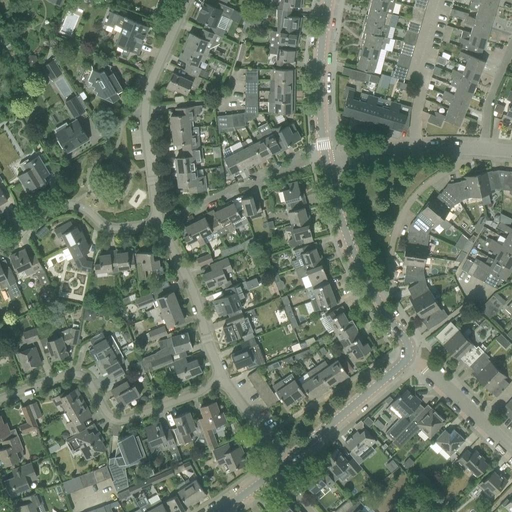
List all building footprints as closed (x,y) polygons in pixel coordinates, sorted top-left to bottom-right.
[(277,9),(291,11),(291,6),(300,7),(300,2),(303,3),(303,0),(280,0),(278,6),(277,6),(277,9)] [(385,0),(371,0),(369,8),(392,14),(395,3),(385,0)] [(415,0),(415,3),(414,8),(424,11),(426,6),(427,0),(415,0)] [(469,9),(493,16),(496,5),(479,0),(471,0),(471,2),(469,9)] [(203,3),(196,19),(206,24),(203,29),(204,29),(216,35),(222,38),(222,37),(225,31),(218,28),(223,16),(228,18),(230,15),(215,8),(203,3)] [(369,8),(366,20),(389,26),(392,14),(369,8)] [(411,15),(410,19),(421,22),(422,18),(424,11),(414,8),(411,15)] [(243,25),(244,21),(246,15),(232,9),(228,18),(243,25)] [(277,9),(277,28),(281,27),(280,33),(285,34),(296,35),(299,36),(301,22),(298,22),(298,17),(290,16),(291,11),(277,9)] [(490,27),(493,16),(469,9),(478,12),(476,19),(468,16),(468,15),(451,9),(449,15),(465,20),(490,27)] [(109,12),(104,24),(113,28),(115,24),(116,25),(122,27),(115,45),(124,48),(122,54),(128,57),(130,51),(138,54),(142,43),(141,42),(144,36),(145,36),(149,28),(142,25),(132,21),(119,16),(109,12)] [(406,31),(418,34),(421,22),(410,19),(406,31)] [(366,20),(363,32),(390,39),(387,38),(390,27),(389,26),(366,20)] [(471,33),(487,38),(490,27),(465,20),(464,24),(473,26),(471,33)] [(442,39),(448,41),(452,27),(447,26),(442,39)] [(190,33),(184,47),(207,57),(210,50),(207,48),(209,43),(212,44),(216,35),(204,29),(200,37),(190,33)] [(271,31),(270,36),(271,37),(276,37),(274,49),(278,49),(286,50),(297,51),(296,50),(297,46),(298,40),(296,39),(296,35),(285,34),(280,33),(276,32),(271,31)] [(403,42),(414,46),(418,34),(406,31),(403,42)] [(487,38),(471,33),(463,31),(460,38),(458,42),(461,43),(459,48),(462,49),(481,55),(483,49),(487,38)] [(390,39),(363,32),(361,39),(364,40),(363,44),(380,49),(384,50),(386,43),(388,44),(390,39)] [(399,54),(411,57),(414,46),(403,42),(399,54)] [(360,56),(377,61),(380,49),(363,44),(360,56)] [(188,72),(188,73),(196,76),(198,77),(199,75),(201,70),(202,69),(197,66),(199,61),(204,63),(207,57),(184,47),(178,59),(189,63),(185,71),(184,70),(184,71),(188,72)] [(296,58),(297,51),(286,50),(278,49),(274,49),(269,48),(268,54),(277,55),(276,65),(283,66),(284,61),(293,62),(293,57),(296,58)] [(461,53),(459,56),(469,60),(466,67),(480,73),(485,62),(476,58),(461,53)] [(396,65),(408,69),(411,57),(399,54),(396,65)] [(36,56),(30,55),(26,60),(29,66),(35,67),(38,62),(36,56)] [(374,73),(377,61),(360,56),(356,68),(366,70),(374,73)] [(56,59),(41,68),(45,74),(60,65),(56,59)] [(92,69),(88,80),(92,81),(90,85),(95,86),(93,89),(97,91),(95,96),(113,103),(120,98),(117,94),(123,91),(111,71),(109,70),(110,66),(105,64),(94,70),(92,69)] [(396,65),(395,68),(392,77),(396,78),(404,80),(408,69),(396,65)] [(434,67),(432,74),(438,76),(441,69),(434,67)] [(452,74),(476,83),(480,73),(466,67),(463,74),(454,70),(452,74)] [(275,69),(275,81),(292,81),(292,76),(294,76),(294,70),(284,70),(275,69)] [(201,70),(199,75),(206,79),(209,73),(201,70)] [(364,83),(365,80),(367,74),(353,70),(351,79),(364,83)] [(166,88),(173,91),(174,89),(186,95),(190,86),(197,89),(202,79),(198,77),(196,76),(188,73),(185,78),(172,73),(166,88)] [(472,94),(476,83),(452,74),(451,77),(454,78),(450,86),(457,88),(472,94)] [(370,82),(376,84),(378,77),(372,75),(370,82)] [(383,75),(381,82),(388,84),(390,77),(383,75)] [(270,90),(270,92),(294,93),(294,85),(291,85),(292,81),(275,81),(270,81),(270,90)] [(402,83),(401,90),(409,91),(410,85),(402,83)] [(212,85),(210,91),(219,95),(222,89),(212,85)] [(342,113),(356,117),(360,100),(353,98),(355,91),(345,88),(342,97),(347,99),(342,113)] [(444,95),(468,105),(472,94),(457,88),(455,95),(445,91),(444,95)] [(269,103),(291,103),(291,98),(294,98),(294,93),(270,92),(270,94),(268,95),(268,102),(269,102),(269,103)] [(360,100),(356,117),(367,121),(374,97),(368,95),(362,93),(360,100)] [(448,109),(463,115),(468,105),(444,95),(443,98),(451,101),(448,109)] [(76,96),(65,103),(67,106),(73,117),(84,111),(83,110),(87,108),(79,96),(77,98),(76,96)] [(374,97),(367,121),(379,124),(384,106),(385,100),(374,97)] [(389,108),(384,106),(379,124),(390,127),(397,103),(391,102),(389,108)] [(269,113),(284,113),(294,113),(294,107),(291,107),(291,103),(269,103),(269,113)] [(397,103),(390,127),(401,130),(408,130),(410,113),(399,110),(400,104),(397,103)] [(496,104),(493,112),(501,115),(504,108),(496,104)] [(170,117),(172,130),(190,128),(189,121),(195,120),(194,106),(175,109),(176,116),(170,117)] [(244,107),(244,113),(250,113),(253,119),(257,117),(258,115),(257,113),(257,107),(244,107)] [(436,112),(434,116),(430,114),(427,122),(440,127),(443,120),(459,126),(463,115),(448,109),(446,116),(436,112)] [(237,114),(231,115),(233,127),(235,131),(240,129),(239,127),(237,114)] [(219,116),(216,116),(218,133),(223,133),(222,128),(226,128),(225,115),(219,116)] [(226,128),(222,128),(223,133),(235,131),(233,127),(231,115),(225,115),(226,128)] [(88,140),(83,131),(76,120),(55,133),(67,152),(88,140)] [(275,155),(281,152),(270,130),(267,125),(258,129),(260,133),(271,154),(274,152),(275,155)] [(270,130),(281,152),(288,148),(286,146),(301,139),(294,126),(289,128),(288,126),(283,129),(282,126),(278,128),(272,128),(270,130)] [(183,150),(185,150),(199,148),(197,135),(191,136),(190,128),(172,130),(174,144),(182,143),(183,150)] [(272,156),(271,154),(260,133),(255,136),(258,141),(253,143),(251,140),(251,139),(261,159),(265,157),(266,159),(272,156)] [(257,161),(261,159),(251,139),(248,139),(246,140),(246,141),(241,143),(244,148),(244,149),(252,166),(258,163),(257,161)] [(219,147),(212,148),(213,158),(220,157),(219,147)] [(226,155),(224,156),(225,158),(224,158),(228,167),(233,176),(243,171),(234,154),(230,147),(224,150),(226,155)] [(176,161),(174,161),(175,169),(177,169),(177,172),(195,170),(194,163),(202,162),(201,148),(199,148),(185,150),(185,157),(175,158),(176,161)] [(244,149),(234,154),(243,171),(252,166),(244,149)] [(17,177),(21,184),(26,192),(36,187),(37,189),(47,183),(39,169),(45,166),(39,156),(29,161),(28,159),(19,165),(24,172),(17,177)] [(206,190),(204,180),(204,177),(196,178),(195,170),(177,172),(179,186),(189,185),(190,192),(206,190)] [(492,171),(476,174),(481,195),(483,205),(490,203),(488,192),(490,192),(490,190),(496,189),(502,190),(504,171),(498,170),(492,172),(492,171)] [(511,172),(510,172),(504,171),(502,190),(509,191),(511,192),(511,172)] [(481,195),(476,174),(462,177),(462,181),(461,181),(461,182),(449,184),(459,202),(465,199),(481,195)] [(282,191),(285,201),(287,208),(295,206),(293,200),(301,198),(297,182),(288,184),(290,189),(282,191)] [(436,193),(426,204),(443,218),(447,222),(449,224),(443,218),(453,206),(459,202),(449,184),(448,184),(440,194),(439,194),(438,195),(436,193)] [(240,197),(243,207),(245,216),(246,216),(262,212),(259,203),(254,205),(252,196),(247,198),(247,195),(240,197)] [(238,197),(222,205),(234,229),(247,222),(245,216),(243,207),(240,197),(239,198),(238,197)] [(270,199),(264,201),(267,213),(273,211),(270,199)] [(422,230),(421,232),(427,235),(430,228),(433,224),(436,225),(438,222),(440,223),(440,226),(444,230),(448,229),(451,225),(449,224),(447,222),(443,218),(426,204),(416,217),(412,222),(422,230)] [(213,210),(208,213),(217,230),(226,226),(230,232),(234,230),(234,229),(222,205),(217,208),(218,211),(214,212),(213,210)] [(296,210),(295,206),(287,208),(291,223),(296,222),(310,219),(308,211),(305,212),(304,208),(296,210)] [(199,217),(193,220),(202,237),(212,232),(212,233),(217,230),(208,213),(199,217)] [(475,225),(473,226),(478,234),(483,227),(487,220),(486,216),(480,217),(475,225)] [(290,247),(304,243),(313,241),(309,225),(311,225),(310,219),(296,222),(291,223),(291,225),(285,227),(286,231),(290,231),(292,239),(288,241),(290,247)] [(205,244),(193,220),(188,223),(189,225),(185,227),(183,225),(179,227),(187,244),(197,240),(200,247),(205,244)] [(71,222),(54,231),(58,238),(62,235),(68,247),(84,239),(78,226),(74,228),(71,222)] [(506,240),(511,243),(511,228),(502,223),(500,227),(510,233),(506,240)] [(41,239),(49,230),(45,226),(36,234),(41,239)] [(406,237),(404,254),(425,257),(426,252),(429,236),(427,235),(421,232),(420,233),(408,231),(407,238),(406,237)] [(90,272),(92,263),(85,262),(82,255),(88,252),(85,247),(87,246),(84,240),(85,240),(84,239),(68,247),(79,270),(90,272)] [(492,240),(490,244),(511,256),(511,243),(506,240),(503,246),(496,242),(492,240)] [(494,261),(510,270),(511,266),(511,256),(490,244),(488,248),(498,254),(494,261)] [(228,255),(227,250),(225,246),(219,248),(223,257),(228,255)] [(232,248),(227,250),(228,255),(237,251),(235,246),(232,248)] [(308,263),(322,258),(319,251),(317,252),(315,248),(307,251),(305,246),(298,249),(294,250),(297,260),(292,262),(294,268),(295,268),(308,263)] [(42,288),(49,285),(36,255),(29,259),(25,250),(10,256),(14,265),(17,272),(24,269),(27,275),(35,271),(42,288)] [(122,250),(116,251),(117,265),(117,270),(135,268),(134,259),(128,260),(127,252),(123,252),(122,250)] [(111,266),(117,265),(116,251),(103,252),(103,255),(99,255),(100,264),(94,265),(95,273),(111,271),(111,266)] [(458,256),(463,259),(466,255),(461,251),(458,256)] [(152,252),(135,254),(137,263),(139,280),(146,279),(144,269),(149,269),(154,268),(156,275),(164,273),(162,266),(159,267),(158,259),(153,260),(152,252)] [(200,266),(213,260),(210,254),(197,259),(200,266)] [(404,254),(402,268),(405,269),(405,270),(404,277),(403,284),(418,280),(425,279),(423,273),(425,257),(404,254)] [(232,271),(226,258),(210,265),(212,271),(203,274),(209,289),(226,282),(223,275),(232,271)] [(304,265),(295,268),(297,275),(302,278),(308,276),(312,286),(318,284),(327,280),(322,265),(324,264),(322,258),(308,263),(304,265)] [(461,270),(467,273),(473,263),(467,260),(461,270)] [(480,261),(478,265),(479,266),(484,268),(489,272),(483,282),(495,289),(501,278),(504,280),(510,270),(494,261),(491,267),(480,261)] [(473,276),(479,266),(478,265),(473,263),(467,273),(473,276)] [(0,264),(0,285),(1,289),(5,287),(6,286),(8,290),(7,291),(10,299),(21,295),(15,282),(13,277),(9,268),(3,271),(0,264)] [(478,279),(484,268),(479,266),(473,276),(478,279)] [(484,268),(478,279),(483,282),(489,272),(484,268)] [(408,298),(416,310),(434,299),(426,286),(425,279),(418,280),(418,283),(407,289),(410,294),(410,295),(411,296),(408,298)] [(158,291),(160,290),(170,286),(167,280),(155,285),(158,291)] [(235,285),(226,289),(228,295),(213,301),(219,315),(221,315),(227,313),(226,312),(231,311),(244,306),(241,299),(243,297),(243,296),(242,292),(241,292),(241,291),(248,288),(245,281),(240,283),(235,285)] [(335,293),(333,286),(330,287),(328,283),(319,286),(312,289),(316,300),(335,293)] [(152,317),(178,307),(173,292),(156,299),(159,307),(150,310),(150,311),(146,312),(148,318),(152,317)] [(316,300),(311,302),(314,312),(320,310),(327,307),(336,304),(339,303),(337,298),(335,293),(334,293),(316,300)] [(153,302),(150,294),(136,300),(139,307),(153,302)] [(503,306),(493,296),(488,301),(499,311),(503,306)] [(434,299),(416,310),(424,324),(427,329),(436,324),(447,317),(443,310),(441,311),(440,309),(439,310),(436,305),(437,304),(434,299)] [(495,315),(499,311),(488,301),(484,305),(495,315)] [(480,310),(490,320),(495,315),(484,305),(480,310)] [(325,316),(333,330),(348,322),(352,320),(352,319),(350,320),(347,314),(346,315),(344,311),(345,311),(342,306),(325,316)] [(85,307),(83,320),(91,322),(96,318),(97,310),(85,307)] [(184,320),(178,307),(152,317),(154,323),(164,319),(167,327),(174,324),(184,320)] [(231,311),(226,312),(227,313),(229,317),(241,312),(240,309),(232,313),(231,311)] [(227,325),(222,327),(226,337),(224,338),(226,343),(235,339),(242,336),(244,341),(248,340),(249,340),(253,338),(251,332),(252,332),(247,318),(244,319),(241,312),(229,317),(224,319),(227,325)] [(7,315),(1,317),(3,323),(9,321),(7,315)] [(297,325),(293,315),(288,317),(292,327),(297,325)] [(357,329),(352,320),(348,322),(333,330),(339,339),(340,339),(356,330),(357,329)] [(442,329),(435,336),(439,340),(438,341),(451,353),(466,338),(471,332),(468,328),(462,334),(460,336),(454,330),(456,328),(449,322),(442,329)] [(163,327),(148,333),(151,340),(166,334),(163,327)] [(23,332),(27,343),(39,339),(35,328),(23,332)] [(47,337),(39,340),(45,356),(51,354),(53,359),(67,354),(64,345),(69,343),(75,345),(79,330),(71,328),(70,333),(61,336),(48,341),(47,337)] [(364,344),(356,330),(340,339),(344,346),(343,347),(347,354),(352,351),(356,358),(371,350),(367,342),(364,344)] [(155,360),(146,363),(149,371),(168,364),(173,362),(170,355),(175,353),(182,351),(192,348),(188,333),(178,335),(171,337),(164,339),(166,346),(168,351),(154,357),(155,360)] [(500,334),(495,339),(500,344),(505,338),(500,334)] [(94,348),(89,350),(96,363),(118,350),(111,338),(107,341),(106,339),(93,346),(94,348)] [(243,349),(231,354),(236,368),(246,365),(248,370),(265,363),(257,345),(256,345),(253,338),(249,340),(248,340),(244,341),(244,342),(240,343),(243,349)] [(305,342),(299,345),(300,349),(316,343),(315,341),(312,338),(305,341),(305,342)] [(476,347),(466,338),(451,353),(461,363),(463,361),(469,367),(483,352),(477,346),(476,347)] [(18,353),(21,361),(24,370),(41,364),(35,346),(18,353)] [(321,356),(326,352),(322,347),(317,351),(321,356)] [(118,350),(96,363),(102,374),(107,372),(108,374),(111,372),(115,379),(124,373),(120,364),(124,362),(118,350)] [(490,358),(483,352),(469,367),(474,372),(472,374),(483,385),(498,369),(488,359),(490,358)] [(173,362),(168,364),(172,375),(177,374),(180,382),(195,376),(195,375),(202,372),(197,359),(187,363),(185,357),(173,362)] [(338,360),(328,367),(339,383),(344,379),(348,376),(347,374),(346,372),(343,369),(341,366),(341,365),(338,360)] [(140,361),(135,364),(137,370),(138,369),(143,367),(142,366),(140,361)] [(334,386),(339,383),(328,367),(324,361),(315,367),(329,386),(332,384),(334,386)] [(325,389),(329,386),(315,367),(307,373),(307,374),(321,395),(327,391),(325,389)] [(483,385),(496,397),(509,384),(500,375),(502,372),(498,369),(483,385)] [(250,382),(261,375),(257,370),(247,377),(250,382)] [(310,398),(314,396),(316,398),(321,395),(307,374),(298,380),(299,382),(301,384),(310,398)] [(250,382),(254,387),(264,380),(261,375),(250,382)] [(254,387),(257,392),(268,385),(264,380),(254,387)] [(287,408),(296,402),(285,386),(281,380),(272,386),(276,392),(287,408)] [(294,380),(285,386),(296,402),(305,396),(299,387),(297,383),(294,380)] [(127,381),(120,386),(111,390),(117,402),(121,400),(124,404),(140,395),(135,385),(131,388),(127,381)] [(257,392),(261,398),(271,390),(268,385),(257,392)] [(65,392),(52,399),(55,406),(59,404),(61,407),(62,406),(64,405),(68,412),(84,403),(76,389),(66,395),(65,392)] [(261,398),(264,403),(275,395),(271,390),(261,398)] [(398,419),(385,433),(392,441),(415,417),(410,413),(419,403),(406,390),(400,396),(399,395),(391,404),(391,405),(389,407),(389,408),(395,413),(397,411),(404,417),(400,421),(398,419)] [(264,403),(267,408),(268,408),(278,401),(275,395),(264,403)] [(204,418),(198,420),(205,437),(210,451),(217,448),(217,446),(210,428),(226,422),(226,421),(222,413),(219,414),(215,402),(200,408),(204,418)] [(40,416),(39,412),(35,403),(28,405),(34,419),(40,416)] [(70,422),(66,424),(72,435),(76,433),(85,428),(81,421),(91,415),(84,403),(68,412),(71,417),(68,419),(70,422)] [(22,408),(26,417),(28,423),(20,426),(23,433),(37,427),(34,419),(28,405),(22,408)] [(501,410),(511,420),(511,419),(511,411),(505,405),(501,410)] [(392,441),(399,447),(413,432),(411,430),(416,425),(418,427),(422,431),(424,428),(431,435),(438,429),(445,421),(432,409),(425,416),(421,411),(415,417),(392,441)] [(203,438),(205,437),(198,420),(193,422),(189,412),(174,417),(178,427),(172,429),(175,438),(178,445),(191,440),(187,432),(192,430),(193,432),(195,434),(196,435),(198,436),(200,437),(203,438)] [(0,416),(0,435),(1,435),(10,431),(7,422),(3,424),(0,416)] [(368,427),(373,422),(367,416),(362,421),(368,427)] [(175,444),(173,439),(170,430),(163,432),(160,423),(145,428),(148,438),(142,440),(149,458),(152,458),(151,456),(155,446),(160,444),(162,449),(169,447),(172,455),(174,454),(177,461),(179,461),(179,460),(180,460),(177,453),(178,452),(175,444)] [(89,458),(95,454),(104,449),(97,437),(100,435),(99,432),(90,437),(86,429),(66,440),(73,452),(79,449),(85,460),(89,458)] [(357,431),(345,442),(352,450),(349,453),(352,457),(358,464),(367,457),(361,450),(368,444),(369,446),(370,446),(375,441),(371,437),(365,429),(359,434),(357,431)] [(444,447),(451,454),(465,440),(454,430),(449,434),(445,430),(434,441),(442,449),(444,447)] [(125,467),(147,459),(138,435),(134,437),(133,433),(117,439),(119,445),(118,446),(117,446),(116,447),(116,448),(116,449),(115,451),(115,456),(110,458),(108,466),(114,480),(112,481),(116,491),(128,486),(125,467)] [(5,447),(0,449),(0,467),(9,464),(20,460),(17,452),(22,450),(23,449),(19,439),(18,435),(3,441),(5,447)] [(228,444),(219,448),(213,451),(219,465),(227,461),(230,470),(247,462),(240,447),(231,451),(228,444)] [(328,465),(323,469),(327,474),(331,478),(335,474),(336,475),(345,468),(352,476),(361,468),(358,464),(352,457),(347,462),(343,457),(336,449),(323,460),(328,465)] [(477,477),(481,472),(488,465),(483,460),(484,459),(476,451),(472,455),(466,450),(460,457),(455,462),(464,470),(467,467),(477,477)] [(403,464),(408,468),(414,462),(409,458),(403,464)] [(393,461),(386,466),(391,472),(398,467),(393,461)] [(27,482),(36,478),(30,462),(21,466),(11,470),(14,477),(4,481),(10,498),(30,490),(27,482)] [(184,465),(186,471),(192,468),(189,463),(184,465)] [(106,466),(100,468),(105,481),(111,478),(106,466)] [(313,493),(321,487),(325,483),(328,487),(334,482),(327,474),(321,467),(316,471),(313,468),(303,478),(307,483),(306,484),(313,493)] [(93,471),(97,483),(105,481),(100,468),(93,471)] [(93,471),(85,474),(90,486),(97,483),(93,471)] [(493,497),(495,494),(508,481),(500,474),(498,476),(493,471),(483,482),(482,480),(477,485),(483,490),(490,497),(493,497)] [(166,472),(160,475),(150,480),(153,484),(162,480),(168,477),(166,472)] [(79,476),(83,489),(90,486),(85,474),(79,476)] [(79,476),(73,479),(78,491),(83,489),(79,476)] [(67,481),(72,493),(78,491),(73,479),(67,481)] [(207,496),(200,485),(196,479),(191,483),(188,479),(184,482),(187,485),(197,502),(207,496)] [(150,480),(140,484),(142,489),(153,484),(150,480)] [(66,495),(72,493),(67,481),(61,483),(66,495)] [(376,489),(383,494),(388,488),(381,483),(376,489)] [(177,492),(181,497),(187,506),(190,503),(192,505),(197,502),(187,485),(177,492)] [(120,500),(131,495),(128,489),(117,494),(120,500)] [(17,511),(36,511),(35,506),(42,504),(39,496),(38,492),(23,498),(25,504),(16,508),(17,511)] [(157,494),(147,499),(150,504),(154,511),(166,511),(166,509),(162,504),(160,500),(157,494)] [(166,509),(166,511),(180,511),(184,510),(176,495),(166,501),(162,504),(166,509)] [(501,505),(503,507),(508,511),(511,511),(511,498),(510,501),(507,498),(501,505)] [(334,511),(345,511),(346,511),(354,505),(349,499),(342,505),(334,511)] [(272,511),(301,511),(299,510),(299,511),(297,511),(293,511),(284,500),(271,510),(273,511),(272,511)] [(359,501),(354,505),(346,511),(347,511),(365,511),(362,510),(364,506),(359,501)]
